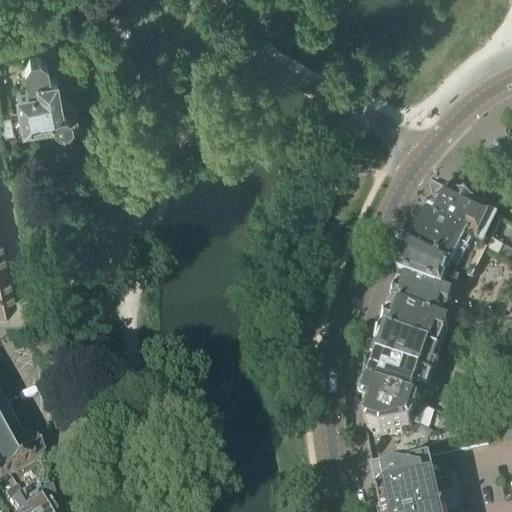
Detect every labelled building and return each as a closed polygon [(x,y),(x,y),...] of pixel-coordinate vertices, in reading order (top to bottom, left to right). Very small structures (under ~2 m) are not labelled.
[(338,86),(360,92),(371,79),(370,78),(369,78),(359,89),(339,84),(335,82),(283,55),(280,53),(267,43),(263,35),(261,36),(265,44),(279,55),(282,57),(334,84),(338,86)] [(0,130),(0,136),(0,138),(1,138),(2,138),(2,137),(23,133),(22,128),(49,123),(50,128),(57,133),(69,131),(76,122),(74,109),(64,103),(60,103),(55,77),(51,77),(51,78),(49,78),(46,64),(38,58),(29,60),(23,68),(27,90),(15,92),(18,110),(9,111),(0,112),(0,129),(0,130)] [(245,68),(234,68),(234,69),(234,70),(244,70),(254,71),(262,73),(268,75),(272,77),(274,78),(323,104),(328,106),(340,116),(339,127),(341,127),(342,127),(342,115),(330,105),(324,102),(275,76),(270,74),(266,72),(261,70),(254,69),(250,69),(245,68)] [(426,224),(485,254),(486,254),(501,224),(474,211),(475,210),(459,202),(442,194),(436,196),(432,205),(433,210),(426,224)] [(415,236),(407,252),(462,279),(471,282),(485,254),(426,224),(421,233),(419,238),(415,236)] [(491,256),(509,264),(511,257),(511,250),(499,244),(496,244),(491,256)] [(397,284),(400,285),(453,302),(458,285),(452,283),(455,277),(458,278),(462,279),(407,252),(402,268),(397,284)] [(0,295),(11,291),(6,268),(0,269),(0,295)] [(392,310),(443,329),(453,302),(400,285),(397,295),(392,297),(389,305),(392,310)] [(13,299),(11,291),(0,295),(0,312),(6,309),(14,305),(14,302),(13,299)] [(383,336),(382,338),(439,356),(444,341),(445,341),(448,330),(443,329),(392,310),(391,311),(392,311),(389,321),(388,321),(388,322),(383,324),(381,331),(383,336)] [(377,356),(374,364),(432,383),(436,372),(434,371),(439,356),(382,338),(382,340),(377,342),(374,350),(377,353),(376,356),(377,356)] [(365,390),(363,390),(420,410),(426,395),(432,397),(434,390),(438,392),(440,386),(432,383),(374,364),(372,372),(371,371),(370,374),(366,375),(363,383),(366,387),(365,390)] [(420,410),(363,390),(360,391),(358,398),(359,400),(363,401),(363,402),(364,410),(368,412),(366,417),(367,418),(365,424),(366,433),(382,439),(410,431),(411,427),(419,429),(425,411),(420,410)] [(0,482),(44,457),(35,442),(24,448),(0,406),(0,482)] [(469,511),(466,511),(465,506),(457,509),(451,484),(434,488),(429,468),(372,480),(379,511),(469,511)] [(11,506),(14,511),(51,511),(50,509),(56,505),(45,488),(43,489),(45,492),(44,493),(38,482),(19,493),(16,488),(11,491),(15,499),(10,502),(12,506),(11,506)] [(5,495),(10,502),(15,499),(11,491),(5,495)]
